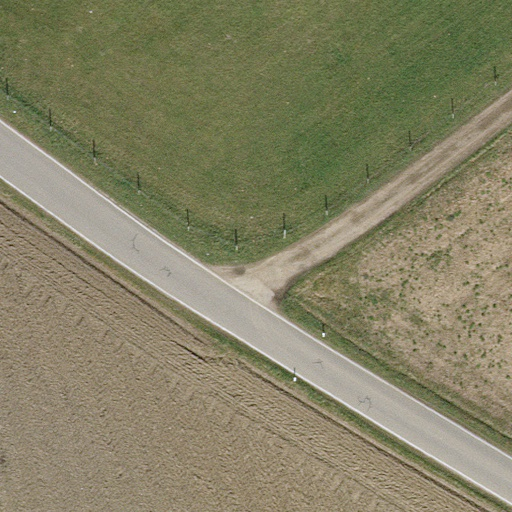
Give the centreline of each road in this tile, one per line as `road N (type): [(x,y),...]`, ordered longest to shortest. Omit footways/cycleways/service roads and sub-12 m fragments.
road 1 (tertiary): [(0,139),(239,306),(511,469)]
road 2 (track): [(239,306),(511,92)]
